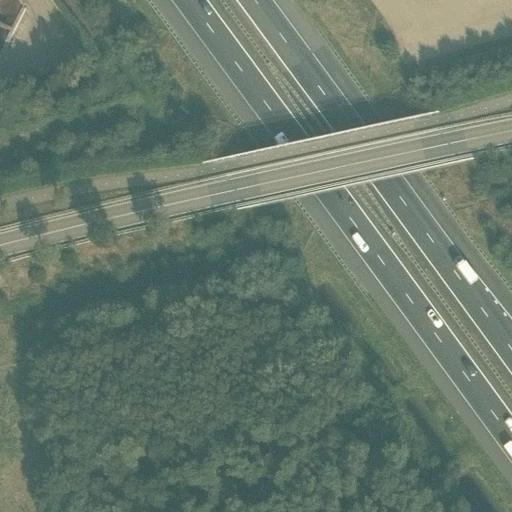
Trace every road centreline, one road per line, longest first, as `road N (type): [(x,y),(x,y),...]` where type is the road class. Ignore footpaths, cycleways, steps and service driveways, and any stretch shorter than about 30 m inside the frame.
road 1 (motorway): [(187,0),(511,443)]
road 2 (tertiary): [(0,243),(511,132)]
road 3 (motorway): [(511,345),(258,0)]
